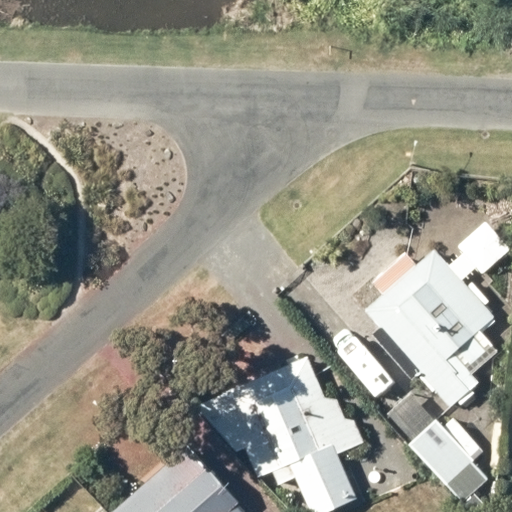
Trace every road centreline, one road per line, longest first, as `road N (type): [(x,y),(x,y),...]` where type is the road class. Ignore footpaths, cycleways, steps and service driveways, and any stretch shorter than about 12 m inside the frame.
road 1 (residential): [(332,107),(0,405)]
road 2 (residential): [(0,94),(332,107)]
road 3 (residential): [(332,107),(511,113)]
